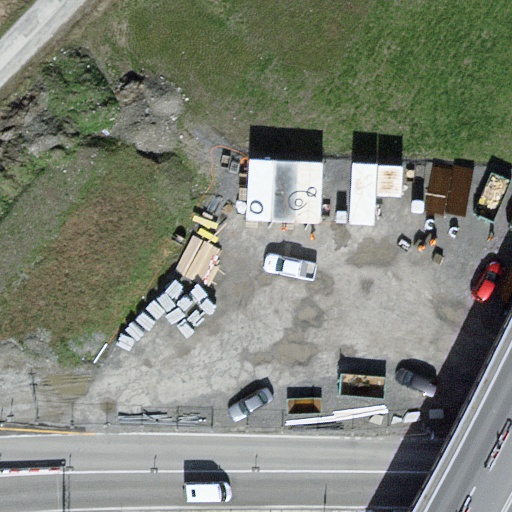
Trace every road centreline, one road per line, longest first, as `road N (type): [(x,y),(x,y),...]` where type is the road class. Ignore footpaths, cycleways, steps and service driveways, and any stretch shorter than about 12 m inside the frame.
road 1 (tertiary): [(511,477),(0,466)]
road 2 (primary): [(511,387),(446,511)]
